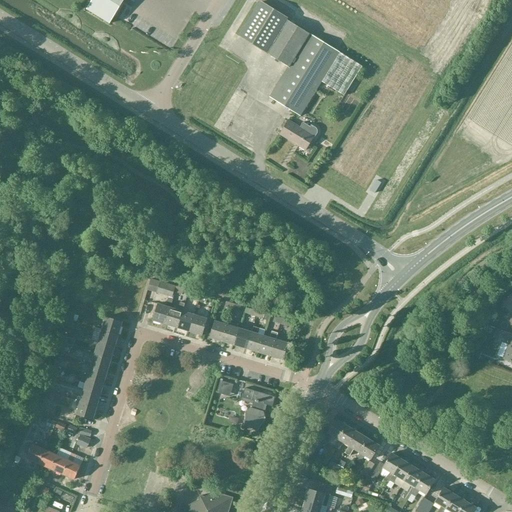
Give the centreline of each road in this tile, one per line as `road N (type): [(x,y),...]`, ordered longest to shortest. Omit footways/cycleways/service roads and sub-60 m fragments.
road 1 (unclassified): [(384,261),(152,111)]
road 2 (residential): [(501,499),(337,397)]
road 3 (residential): [(86,511),(139,333)]
road 4 (residential): [(311,384),(139,333)]
road 5 (unclassified): [(152,111),(0,18)]
road 6 (unclassified): [(152,111),(219,0)]
road 7 (secondary): [(407,273),(511,197)]
